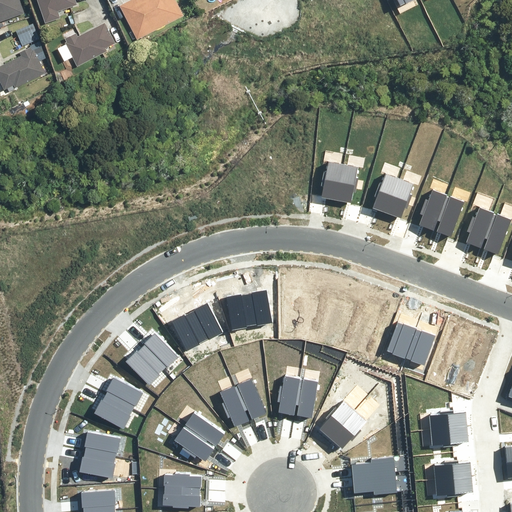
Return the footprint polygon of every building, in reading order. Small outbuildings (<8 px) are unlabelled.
[(20,0),(0,0),(0,22),(25,14),(20,0)] [(38,0),(46,23),(61,18),(59,12),(78,5),(76,0),(38,0)] [(131,0),(120,6),(137,40),(185,16),(176,0),(131,0)] [(76,32),(63,39),(77,66),(108,51),(106,48),(117,43),(106,22),(78,36),(76,32)] [(21,55),(0,65),(0,78),(5,89),(14,85),(16,89),(47,74),(33,46),(20,52),(21,55)] [(323,187),(321,197),(336,200),(342,165),(327,162),(325,172),(323,172),(320,186),(323,187)] [(356,168),(342,165),(336,200),(351,202),(353,191),(355,192),(358,178),(354,178),(356,168)] [(376,196),(373,206),(387,211),(399,178),(385,173),(381,182),(379,181),(374,195),(376,196)] [(412,183),(399,178),(387,211),(402,216),(405,206),(408,207),(412,194),(409,193),(412,183)] [(423,216),(419,226),(433,231),(437,222),(445,199),(446,196),(432,191),(428,201),(425,201),(420,215),(423,216)] [(445,199),(437,222),(440,223),(436,233),(451,238),(464,203),(450,198),(449,200),(445,199)] [(469,235),(465,245),(479,250),(483,241),(491,217),(492,215),(478,210),(474,220),(471,219),(466,234),(469,235)] [(491,217),(483,241),(486,242),(482,251),(497,257),(510,222),(496,217),(495,219),(491,217)] [(270,324),(265,291),(251,293),(251,294),(246,295),(251,325),(256,324),(256,326),(270,324)] [(241,294),(227,297),(233,330),(247,328),(247,326),(251,325),(246,295),(242,296),(241,294)] [(221,333),(207,302),(194,309),(195,310),(190,312),(204,339),(208,337),(209,339),(221,333)] [(185,313),(172,319),(188,350),(200,343),(199,342),(204,339),(190,312),(186,314),(185,313)] [(400,322),(387,354),(401,359),(401,357),(406,359),(417,331),(413,330),(413,328),(400,322)] [(410,362),(423,368),(436,336),(422,331),(421,333),(417,331),(406,359),(410,361),(410,362)] [(177,358),(154,334),(144,343),(145,345),(141,348),(163,369),(166,366),(167,368),(177,358)] [(137,350),(126,361),(151,385),(161,374),(159,373),(163,369),(141,348),(138,352),(137,350)] [(301,380),(284,377),(277,412),(292,415),(294,404),(296,405),(301,380)] [(143,395),(113,379),(106,391),(108,392),(105,397),(132,411),(134,407),(136,407),(143,395)] [(252,379),(236,386),(246,410),(247,409),(251,419),(267,412),(252,379)] [(319,383),(301,380),(296,405),(298,405),(295,415),(312,419),(319,383)] [(236,386),(220,393),(235,426),(248,420),(244,410),(246,410),(236,386)] [(102,400),(95,413),(125,429),(132,416),(130,415),(132,411),(105,397),(103,401),(102,400)] [(329,420),(320,430),(331,439),(355,411),(344,401),(337,410),(335,407),(326,418),(329,420)] [(439,414),(428,415),(429,431),(467,427),(465,411),(452,412),(452,410),(438,411),(439,414)] [(331,439),(343,448),(351,439),(353,441),(362,430),(360,428),(366,420),(355,411),(331,439)] [(196,412),(185,427),(207,441),(207,440),(216,446),(226,433),(196,412)] [(185,427),(176,441),(206,461),(215,449),(205,443),(207,441),(185,427)] [(429,431),(431,447),(442,446),(442,448),(456,447),(456,444),(468,443),(467,427),(429,431)] [(120,440),(87,433),(84,446),(85,447),(84,452),(114,458),(115,454),(117,454),(120,440)] [(82,456),(79,470),(112,477),(115,463),(113,463),(114,458),(84,452),(83,456),(82,456)] [(372,461),(351,463),(352,478),(395,475),(394,456),(371,458),(372,461)] [(444,463),(433,464),(435,480),(472,476),(471,460),(458,461),(458,459),(444,460),(444,463)] [(201,492),(202,477),(189,477),(189,474),(175,473),(175,477),(164,477),(164,491),(201,492)] [(352,478),(353,494),(374,492),(375,495),(397,493),(395,475),(352,478)] [(435,480),(437,496),(448,495),(448,497),(462,496),(461,493),(474,492),(472,476),(435,480)] [(188,506),(201,506),(201,492),(164,491),(164,506),(174,506),(174,509),(188,509),(188,506)] [(113,494),(79,494),(79,508),(81,508),(81,511),(111,511),(111,508),(113,508),(113,494)]
